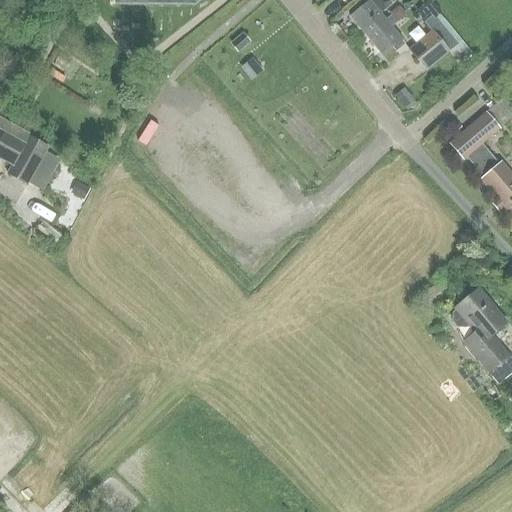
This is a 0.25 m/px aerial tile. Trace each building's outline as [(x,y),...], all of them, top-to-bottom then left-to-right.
[(386,0),(369,0),(369,1),(349,17),(381,57),(402,40),(379,13),(390,4),(386,0)] [(461,42),(436,12),(423,22),(430,32),(407,51),(424,72),(461,42)] [(59,54),(54,61),(65,69),(70,62),(59,54)] [(264,71),(253,58),(241,68),(252,81),(264,71)] [(0,96),(3,99),(12,82),(0,75),(0,96)] [(33,101),(31,99),(36,93),(29,87),(16,102),(26,110),(33,101)] [(501,216),(507,211),(511,217),(511,177),(500,164),(499,165),(481,144),(511,118),(511,112),(501,100),(449,144),(463,160),(465,158),(483,178),(480,180),(499,202),(494,207),(501,216)] [(47,148),(23,134),(0,121),(0,159),(11,166),(6,175),(26,185),(27,184),(42,191),(58,160),(44,153),(47,148)] [(70,195),(83,201),(89,189),(76,183),(70,195)] [(426,303),(437,293),(431,286),(420,296),(426,303)] [(454,309),(455,310),(451,313),(450,320),(456,328),(465,328),(468,325),(474,333),(463,342),(488,372),(508,356),(491,335),(506,324),(478,290),(454,309)] [(481,389),(491,403),(501,396),(491,382),(481,389)]
